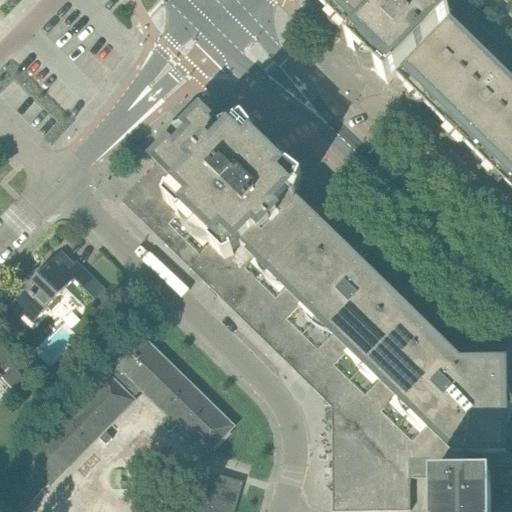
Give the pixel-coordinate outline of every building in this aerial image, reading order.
[(511,56),(454,0),(317,0),(355,37),(347,46),(366,65),(368,67),(388,86),(396,77),(511,190),(511,56)] [(222,131),(199,109),(151,158),(158,165),(121,203),(234,312),(318,225),(293,201),(303,179),(286,167),(272,153),(257,138),(243,122),(222,131)] [(460,364),(396,302),(318,225),(234,312),(313,390),(314,389),(332,389),(332,511),(410,511),(410,480),(431,480),(431,479),(432,479),(432,473),(449,472),(449,481),(464,481),(464,454),(506,453),(505,429),(509,424),(511,419),(511,414),(511,402),(511,397),(508,392),(505,387),(505,363),(460,364)] [(33,324),(65,290),(86,311),(105,291),(83,270),(81,273),(61,253),(12,303),(33,324)] [(135,402),(132,399),(141,391),(170,419),(163,427),(169,433),(176,425),(207,455),(234,428),(139,335),(112,363),(118,368),(109,377),(107,375),(26,458),(28,460),(17,488),(31,502),(48,485),(51,488),(98,439),(106,446),(112,440),(105,433),(135,402)] [(0,378),(2,377),(4,376),(15,387),(23,379),(12,368),(18,361),(2,346),(0,347),(0,378)] [(52,367),(43,376),(55,388),(64,379),(64,378),(52,367)] [(183,511),(233,511),(238,500),(243,483),(202,471),(197,469),(183,511)] [(432,479),(431,479),(431,480),(430,511),(489,511),(489,481),(464,481),(449,481),(449,472),(432,473),(432,479)]
